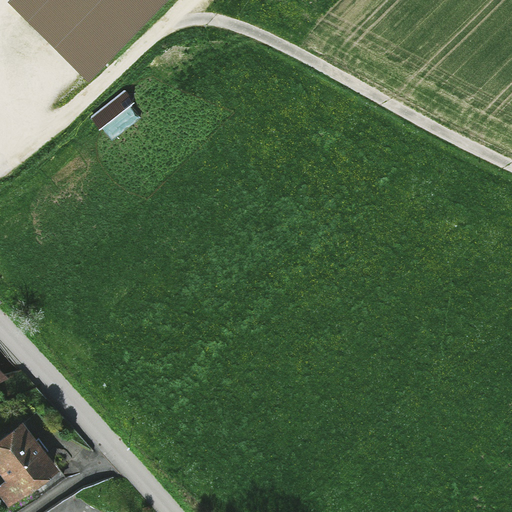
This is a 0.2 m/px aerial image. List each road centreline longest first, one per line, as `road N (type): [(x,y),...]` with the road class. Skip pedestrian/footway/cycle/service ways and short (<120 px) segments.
road 1 (track): [(511,163),(249,30),(195,18),(170,23),(0,166)]
road 2 (unclassified): [(159,511),(75,417)]
